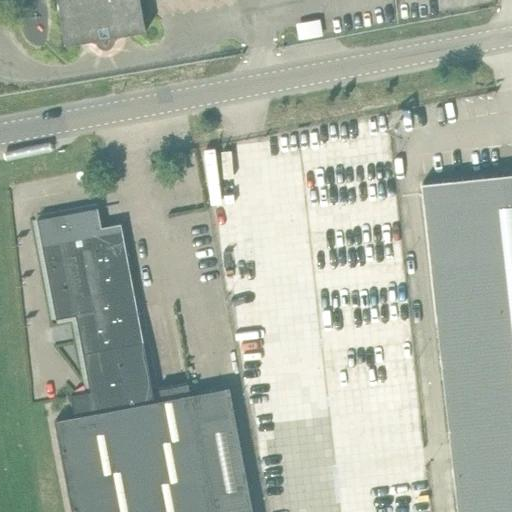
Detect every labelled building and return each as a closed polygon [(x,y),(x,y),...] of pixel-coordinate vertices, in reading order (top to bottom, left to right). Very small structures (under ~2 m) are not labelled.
[(146,31),(140,0),(58,0),(66,45),(95,40),(97,44),(100,46),(104,48),(112,47),(115,44),(116,40),(116,36),(146,31)] [(511,511),(511,173),(422,184),(457,511),(511,511)] [(76,315),(81,344),(142,332),(121,223),(102,227),(98,207),(37,219),(56,319),(76,315)] [(213,511),(191,394),(189,383),(159,389),(161,400),(155,401),(142,332),(81,344),(91,391),(71,395),(75,416),(55,420),(72,511),(213,511)] [(253,511),(230,387),(191,394),(213,511),(253,511)]
